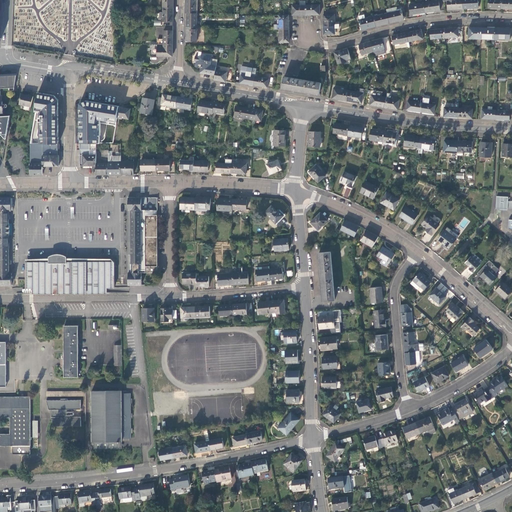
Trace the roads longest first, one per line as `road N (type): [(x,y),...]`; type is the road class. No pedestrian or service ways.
road 1 (residential): [(0,485),(243,457),(312,438)]
road 2 (tertiary): [(303,104),(511,130)]
road 3 (residential): [(511,18),(443,20),(316,45)]
road 4 (residential): [(0,298),(170,296)]
road 5 (residential): [(410,409),(395,293),(419,251)]
road 6 (residential): [(304,288),(312,438)]
road 7 (residential): [(296,191),(374,222),(419,251)]
road 8 (residential): [(170,296),(304,288)]
road 9 (residential): [(169,183),(296,191)]
road 10 (tertiary): [(179,83),(303,104)]
road 11 (residential): [(419,251),(511,333)]
road 12 (residential): [(410,409),(511,346)]
